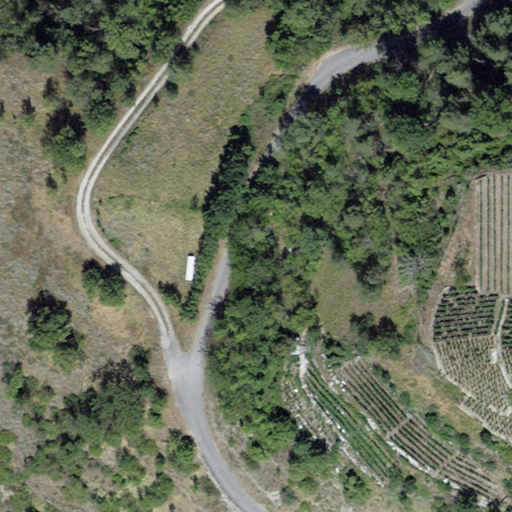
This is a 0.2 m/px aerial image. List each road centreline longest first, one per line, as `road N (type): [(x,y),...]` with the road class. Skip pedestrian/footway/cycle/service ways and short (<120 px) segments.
road 1 (unclassified): [(491,0),(437,38),(346,69),(307,108),(279,160),(225,294),(200,402),(213,448),(256,511)]
road 2 (track): [(201,391),(172,354),(143,288),(93,230),(88,195),(104,161),(193,56),(211,19),(246,0)]
